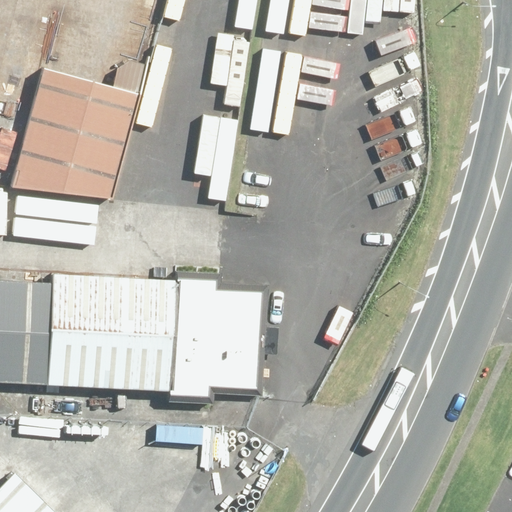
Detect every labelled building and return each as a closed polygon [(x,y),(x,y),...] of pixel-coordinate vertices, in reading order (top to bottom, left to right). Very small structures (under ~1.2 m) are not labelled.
[(308,0),(294,0),(294,8),(308,9),(308,0)] [(252,25),(234,23),(226,78),(243,80),(252,25)] [(286,45),(271,45),(272,88),(287,87),(286,45)] [(166,62),(149,57),(136,110),(153,115),(166,62)] [(133,100),(41,74),(8,194),(105,205),(133,100)] [(242,86),(224,84),(216,138),(234,140),(242,86)] [(354,93),(340,92),(336,134),(351,136),(354,93)] [(270,104),(253,102),(247,152),(264,154),(270,104)] [(223,153),(206,152),(203,204),(219,205),(223,153)] [(254,296),(0,281),(0,384),(248,400),(254,296)] [(43,511),(10,479),(0,488),(0,511),(43,511)]
